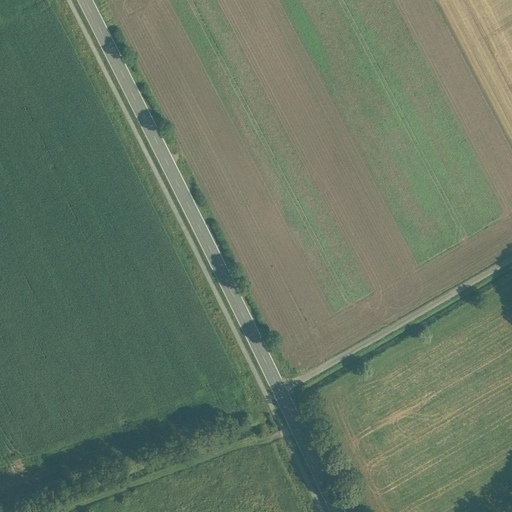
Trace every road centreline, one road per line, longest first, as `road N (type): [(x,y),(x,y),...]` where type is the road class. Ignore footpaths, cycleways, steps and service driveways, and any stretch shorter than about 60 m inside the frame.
road 1 (secondary): [(336,511),(84,0)]
road 2 (track): [(263,398),(511,256)]
